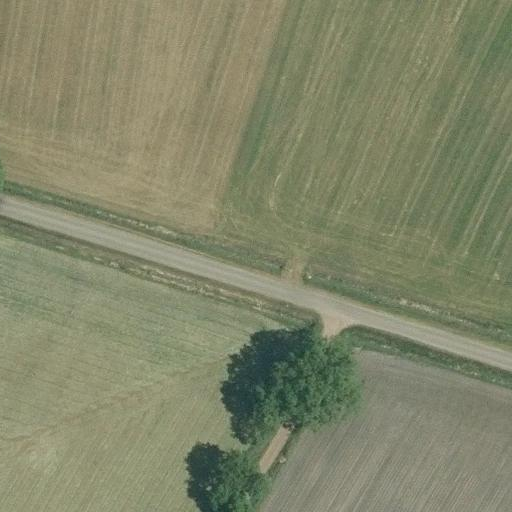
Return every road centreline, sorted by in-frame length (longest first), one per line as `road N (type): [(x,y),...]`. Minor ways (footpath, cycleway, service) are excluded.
road 1 (unclassified): [(511,362),(0,207)]
road 2 (track): [(223,511),(342,310)]
